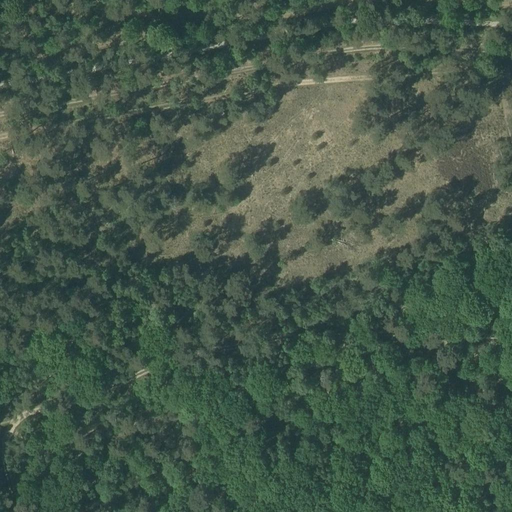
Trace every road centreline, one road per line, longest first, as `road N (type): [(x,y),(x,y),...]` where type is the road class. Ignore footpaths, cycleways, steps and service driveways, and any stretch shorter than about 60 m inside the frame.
road 1 (track): [(0,134),(327,78),(511,74)]
road 2 (track): [(0,9),(271,15),(353,0)]
